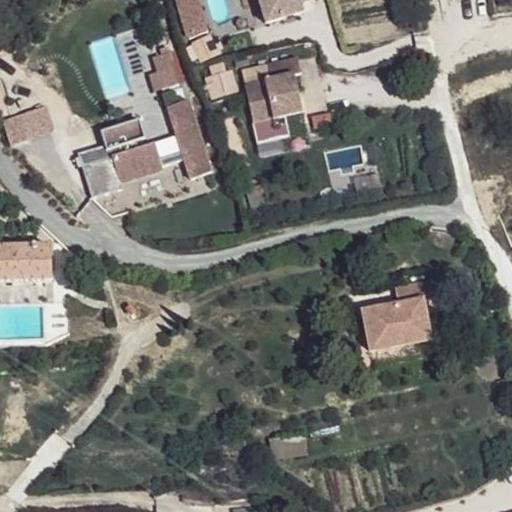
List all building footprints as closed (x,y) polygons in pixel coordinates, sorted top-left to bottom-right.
[(197,0),(173,0),(193,65),(215,59),(197,0)] [(297,5),(314,1),(313,0),(257,0),(264,25),(300,15),(297,5)] [(151,94),(177,88),(167,51),(141,57),(151,94)] [(243,88),(252,127),(301,116),(293,78),(300,76),(296,61),(267,67),(270,82),(243,88)] [(189,105),(167,111),(180,156),(157,163),(153,147),(137,152),(135,145),(144,142),(138,123),(100,134),(106,154),(118,150),(120,157),(86,167),(93,194),(161,174),(160,171),(183,163),(189,184),(211,177),(189,105)] [(327,117),(310,121),(313,132),(330,128),(327,117)] [(0,282),(14,282),(52,281),(51,248),(0,250),(0,282)] [(426,280),(389,288),(392,304),(358,312),(365,351),(423,339),(416,301),(429,298),(426,280)]
